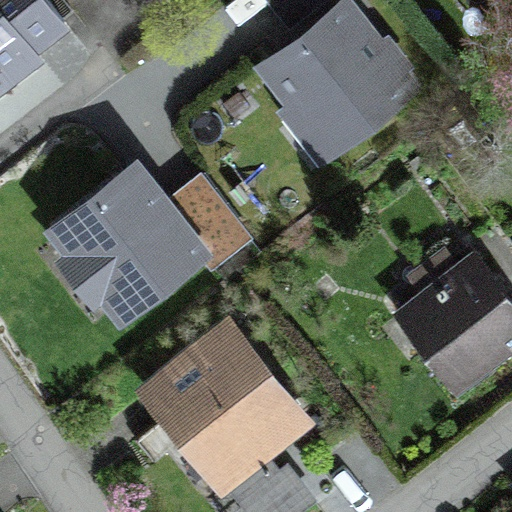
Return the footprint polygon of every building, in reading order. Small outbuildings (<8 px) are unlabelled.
[(13,0),(0,0),(0,69),(44,36),(13,0)] [(416,83),(349,0),(267,66),(334,149),(416,83)] [(140,169),(61,229),(122,309),(201,249),(140,169)] [(511,362),(511,303),(475,251),(393,310),(458,401),(511,362)] [(308,413),(232,316),(151,380),(227,476),(308,413)] [(302,511),(321,497),(301,471),(250,511),(302,511)]
